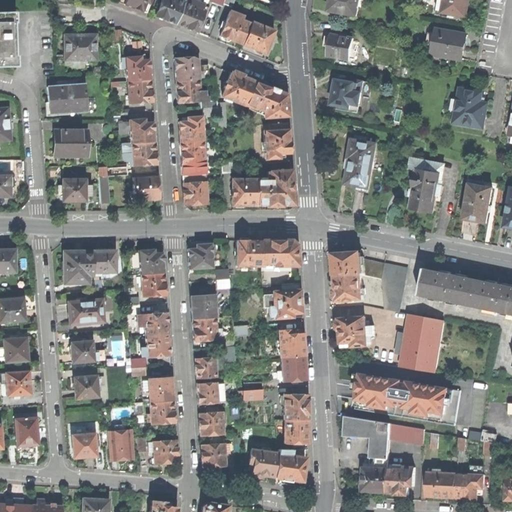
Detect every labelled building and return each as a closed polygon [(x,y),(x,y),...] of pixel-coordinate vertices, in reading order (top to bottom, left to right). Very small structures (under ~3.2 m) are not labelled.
[(144,8),(148,9),(151,0),(127,0),(125,5),(135,9),(143,12),(144,8)] [(176,25),(185,3),(175,0),(161,0),(155,17),(165,21),(176,25)] [(360,0),(331,0),(329,11),(357,16),(360,0)] [(449,17),(449,13),(443,12),(445,0),(438,0),(436,15),(449,17)] [(445,0),(443,12),(449,13),(466,16),(469,4),(469,0),(445,0)] [(196,8),(185,3),(176,25),(186,29),(197,33),(205,11),(203,10),(196,8)] [(228,15),(242,21),(244,16),(230,10),(228,15)] [(0,67),(3,68),(17,67),(17,56),(15,56),(14,23),(16,23),(15,12),(0,12),(0,67)] [(242,21),(228,15),(225,23),(222,31),(220,36),(221,37),(222,40),(227,42),(230,40),(235,42),(242,45),(250,24),(242,21)] [(251,22),(250,24),(242,45),(249,47),(254,49),(255,52),(261,54),(263,53),(265,53),(274,31),(251,22)] [(435,45),(433,54),(462,59),(465,46),(467,34),(437,29),(436,36),(435,45)] [(330,47),(328,56),(351,60),(351,59),(352,51),(354,39),(332,35),(331,37),(330,47)] [(65,61),(84,61),(95,61),(95,36),(79,36),(65,36),(65,59),(65,61)] [(126,82),(127,82),(151,80),(150,70),(149,60),(145,60),(145,57),(124,58),(126,82)] [(199,80),(199,77),(198,72),(197,60),(191,58),(174,59),(175,70),(176,81),(199,80)] [(65,61),(65,59),(64,59),(64,65),(79,65),(79,68),(84,68),(84,61),(65,61)] [(230,73),(227,82),(225,81),(223,88),(224,88),(221,97),(224,98),(231,100),(245,106),(245,105),(254,82),(241,77),(230,73)] [(129,103),(152,102),(151,91),(151,80),(127,82),(129,103)] [(199,80),(176,81),(176,92),(177,103),(200,102),(200,92),(199,80)] [(343,106),(351,107),(351,104),(359,105),(360,106),(362,93),(357,92),(359,84),(357,84),(337,81),(335,91),(333,104),(343,106)] [(286,95),(254,82),(245,105),(254,109),(255,108),(263,111),(264,117),(287,116),(286,104),(286,95)] [(111,83),(112,97),(119,96),(118,83),(111,83)] [(48,111),(67,110),(67,113),(86,111),(84,84),(76,85),(56,86),(46,87),(47,99),(48,111)] [(461,88),(454,123),(484,128),(488,103),(481,102),(483,92),(470,90),(461,88)] [(201,109),(202,109),(217,108),(217,104),(217,101),(208,101),(208,97),(205,97),(205,92),(200,92),(200,102),(201,109)] [(225,104),(217,104),(217,108),(217,116),(218,128),(227,128),(225,104)] [(202,116),(202,117),(217,116),(217,108),(202,109),(202,116)] [(0,141),(11,141),(10,129),(8,129),(7,120),(9,120),(8,109),(0,109),(0,141)] [(203,124),(202,120),(202,117),(202,116),(182,118),(182,122),(178,122),(179,132),(180,142),(203,140),(204,140),(203,124)] [(131,144),(132,144),(155,142),(154,132),(154,122),(150,122),(150,119),(129,120),(131,144)] [(128,134),(128,121),(119,121),(119,135),(128,134)] [(279,158),(279,154),(285,153),(290,153),(289,140),(288,130),(272,131),(264,131),(265,159),(279,158)] [(54,143),(54,156),(87,156),(87,131),(54,131),(54,143)] [(204,163),(203,140),(180,142),(180,154),(181,164),(204,163)] [(357,186),(368,188),(376,144),(366,143),(357,141),(352,140),(349,157),(349,158),(351,158),(348,169),(346,183),(357,186)] [(132,144),(133,166),(156,164),(156,153),(155,142),(132,144)] [(440,174),(438,185),(441,185),(445,165),(412,159),(410,169),(417,170),(418,170),(440,174)] [(221,160),(221,172),(231,172),(231,160),(221,160)] [(205,174),(204,163),(181,164),(182,176),(205,174)] [(109,168),(110,176),(125,175),(125,167),(109,168)] [(257,181),(257,205),(266,204),(266,206),(274,206),(282,206),(282,205),(294,204),(291,170),(270,172),(270,184),(267,184),(267,181),(257,181)] [(418,170),(417,170),(417,173),(415,172),(412,188),(414,188),(410,209),(421,211),(433,213),(436,196),(441,197),(443,186),(441,185),(438,185),(440,174),(418,170)] [(183,184),(206,182),(205,174),(182,176),(183,184)] [(132,177),(134,201),(159,199),(158,188),(157,176),(132,177)] [(0,196),(9,196),(9,186),(9,177),(0,177),(0,196)] [(98,178),(100,203),(109,203),(107,177),(98,178)] [(62,190),(62,200),(73,200),(84,200),(85,196),(91,196),(91,185),(85,185),(85,179),(62,179),(62,185),(58,185),(58,190),(62,190)] [(257,179),(232,179),(232,205),(234,205),(236,207),(242,207),(245,205),(250,205),(257,205),(257,181),(257,179)] [(183,190),(184,205),(207,204),(206,189),(206,185),(206,182),(183,184),(183,190)] [(470,184),(464,219),(474,221),(486,223),(488,213),(490,213),(491,206),(490,206),(493,188),(470,184)] [(510,206),(511,192),(511,191),(502,190),(499,204),(508,206),(510,206)] [(235,240),(235,267),(261,267),(261,264),(261,240),(247,240),(235,240)] [(291,240),(261,240),(261,264),(273,264),(273,267),(298,267),(297,255),(297,245),(291,240)] [(213,268),(212,252),(211,245),(211,244),(191,245),(191,249),(187,249),(188,259),(189,270),(213,268)] [(0,273),(15,273),(15,250),(3,250),(0,249),(0,273)] [(159,253),(158,249),(138,251),(138,253),(139,268),(140,275),(141,275),(164,273),(163,261),(162,253),(159,253)] [(93,273),(93,252),(77,252),(63,252),(63,284),(87,283),(87,276),(93,276),(93,273)] [(114,273),(114,252),(103,252),(93,252),(93,273),(114,273)] [(336,265),(336,276),(358,274),(362,275),(362,269),(361,253),(351,254),(351,252),(344,253),(344,254),(335,255),(336,265)] [(139,268),(138,253),(130,254),(131,268),(139,268)] [(364,260),(362,269),(362,275),(382,279),(385,264),(364,260)] [(407,269),(385,264),(382,279),(384,309),(399,312),(407,269)] [(474,306),(479,281),(451,275),(425,270),(420,295),(474,306)] [(216,280),(229,279),(228,271),(215,271),(216,280)] [(143,297),(165,295),(164,284),(164,273),(141,275),(143,297)] [(335,291),(335,297),(337,298),(338,298),(338,301),(347,300),(347,301),(355,301),(354,300),(364,299),(362,275),(358,274),(336,276),(337,282),(337,289),(336,289),(335,291)] [(229,279),(216,280),(217,289),(230,288),(229,279)] [(511,287),(505,286),(479,281),(474,306),(511,313),(511,287)] [(282,292),(300,290),(299,284),(281,285),(282,292)] [(214,301),(221,301),(231,300),(230,288),(217,289),(213,289),(214,295),(214,301)] [(292,312),(301,311),(301,300),(300,290),(282,292),(273,292),(274,308),(270,308),(270,317),(274,316),(275,319),(292,318),(292,312)] [(214,295),(191,297),(191,306),(192,320),(215,318),(214,301),(214,295)] [(126,306),(139,305),(138,297),(125,298),(126,306)] [(23,313),(22,298),(0,299),(0,322),(23,321),(23,313)] [(69,315),(69,324),(102,322),(101,300),(90,301),(90,299),(83,300),(83,302),(68,303),(69,315)] [(221,301),(222,317),(232,317),(231,300),(221,301)] [(167,313),(144,315),(145,327),(145,336),(168,334),(167,323),(167,313)] [(408,325),(416,327),(418,316),(410,314),(408,325)] [(137,328),(145,327),(144,315),(136,315),(137,328)] [(428,318),(418,316),(416,327),(408,325),(405,340),(424,344),(428,318)] [(222,317),(223,327),(232,327),(232,317),(222,317)] [(341,343),(343,343),(352,342),(353,347),(368,346),(368,337),(367,327),(366,317),(340,319),(340,321),(337,323),(338,329),(340,331),(341,336),(341,343)] [(215,318),(192,320),(193,332),(194,342),(217,340),(217,338),(216,330),(215,318)] [(428,318),(424,344),(440,347),(445,320),(428,318)] [(232,327),(233,337),(248,336),(248,326),(232,327)] [(375,326),(367,327),(368,337),(376,336),(375,326)] [(280,358),(281,358),(305,356),(304,346),(303,334),(292,335),(292,330),(278,331),(280,358)] [(145,336),(146,347),(147,357),(169,355),(169,347),(168,334),(145,336)] [(25,339),(2,340),(3,348),(4,358),(4,363),(27,361),(26,350),(25,339)] [(221,348),(222,348),(234,347),(234,340),(220,340),(221,348)] [(419,370),(424,344),(405,340),(401,367),(416,370),(419,370)] [(71,356),(72,364),(92,363),(92,353),(91,343),(71,344),(71,356)] [(436,373),(440,347),(424,344),(419,370),(436,373)] [(222,348),(222,362),(235,361),(234,347),(222,348)] [(306,370),(305,356),(281,358),(282,371),(283,379),(283,382),(306,380),(306,370)] [(196,369),(196,379),(216,377),(215,358),(195,359),(196,369)] [(131,368),(145,367),(144,359),(131,360),(131,368)] [(145,367),(131,368),(132,377),(146,376),(145,367)] [(5,382),(7,396),(30,394),(29,385),(28,372),(5,374),(5,382)] [(451,388),(360,374),(357,394),(356,400),(372,403),(371,407),(388,410),(389,406),(413,410),(412,414),(430,417),(431,412),(446,415),(451,388)] [(75,399),(97,397),(96,387),(96,378),(95,376),(73,378),(74,388),(75,399)] [(172,388),(171,378),(148,380),(149,383),(149,390),(150,402),(173,401),(172,388)] [(225,402),(223,382),(216,383),(217,403),(225,402)] [(244,383),(245,390),(260,389),(260,382),(244,383)] [(217,403),(216,383),(197,384),(197,395),(198,404),(217,403)] [(262,399),(261,389),(260,389),(245,390),(242,391),(243,401),(262,399)] [(283,419),(284,419),(307,420),(307,408),(308,395),(284,395),(283,419)] [(150,402),(151,415),(151,422),(152,424),(174,423),(174,412),(173,401),(150,402)] [(134,403),(135,416),(144,415),(143,403),(134,403)] [(224,434),(223,420),(222,412),(199,414),(199,425),(200,436),(224,434)] [(371,448),(389,449),(390,440),(391,427),(391,424),(365,420),(345,417),(344,437),(371,439),(371,448)] [(14,420),(15,445),(24,444),(37,443),(35,418),(14,420)] [(284,419),(284,443),(307,443),(307,434),(307,420),(284,419)] [(425,433),(391,427),(390,440),(424,446),(425,433)] [(481,442),(486,442),(494,444),(496,444),(498,430),(483,428),(481,442)] [(108,431),(110,460),(121,459),(133,458),(130,429),(108,431)] [(86,435),(76,436),(71,436),(73,457),(83,456),(95,456),(94,446),(94,442),(94,435),(86,435)] [(432,435),(431,449),(438,449),(439,436),(432,435)] [(136,438),(138,453),(146,452),(145,438),(136,438)] [(153,442),(155,464),(177,462),(176,450),(175,440),(153,442)] [(486,442),(485,456),(493,457),(494,444),(486,442)] [(202,455),(203,467),(226,466),(224,443),(201,445),(202,455)] [(388,467),(389,449),(371,448),(369,469),(388,470),(388,467)] [(255,477),(260,477),(262,475),(274,477),(278,453),(251,449),(249,463),(254,463),(253,469),(252,474),(253,474),(255,477)] [(280,480),(291,482),(291,480),(300,481),(302,481),(303,469),(305,458),(291,456),(292,449),(278,449),(278,453),(274,477),(280,478),(280,480)] [(388,470),(386,493),(396,494),(396,495),(402,495),(409,496),(409,486),(415,487),(415,468),(405,467),(405,465),(394,465),(394,467),(388,467),(388,470)] [(386,493),(388,470),(369,469),(363,468),(363,479),(362,492),(386,493)] [(456,498),(457,475),(440,474),(431,473),(428,473),(427,497),(441,498),(456,498)] [(466,499),(466,500),(471,500),(478,500),(478,495),(482,495),(483,489),(484,489),(485,475),(457,474),(457,475),(456,498),(466,499)] [(31,505),(31,492),(17,492),(17,507),(31,507),(31,505)] [(82,499),(81,511),(110,511),(111,511),(107,511),(107,500),(95,500),(82,499)] [(37,500),(37,505),(31,505),(31,507),(30,511),(62,511),(62,506),(50,506),(44,506),(44,500),(37,500)] [(150,511),(176,511),(177,507),(165,506),(165,501),(152,500),(150,511)] [(227,511),(228,506),(208,502),(202,507),(201,511),(227,511)]
